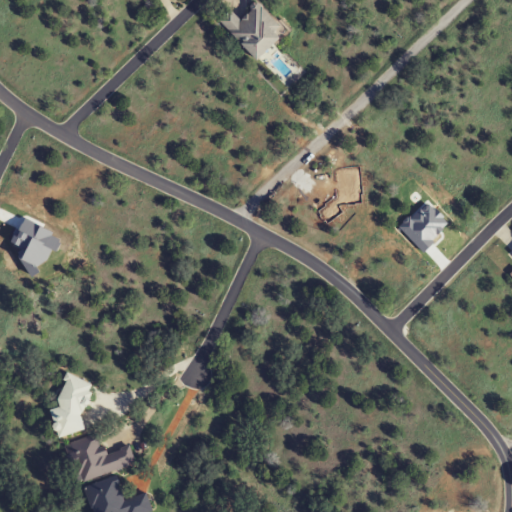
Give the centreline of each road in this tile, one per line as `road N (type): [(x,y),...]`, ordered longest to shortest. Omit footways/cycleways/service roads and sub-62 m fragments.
road 1 (residential): [(509,511),(509,475),(494,439),(325,272),(63,134),(0,92)]
road 2 (residential): [(236,220),(464,0)]
road 3 (residential): [(63,134),(197,0)]
road 4 (residential): [(387,331),(511,206)]
road 5 (residential): [(262,234),(196,375)]
